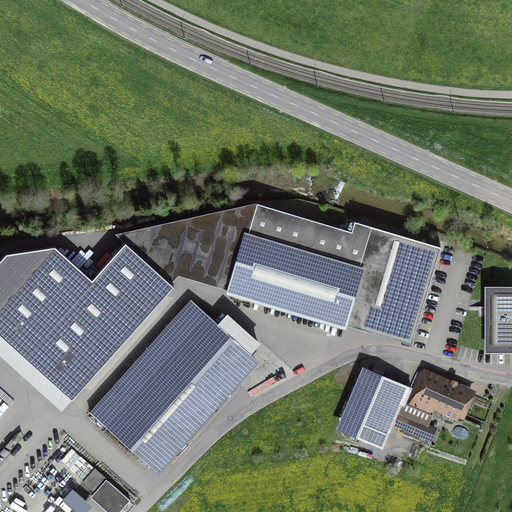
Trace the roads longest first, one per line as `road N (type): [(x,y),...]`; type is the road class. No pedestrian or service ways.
road 1 (secondary): [(84,0),(167,46),(511,201)]
road 2 (unknown): [(65,416),(184,283),(247,318),(386,348)]
road 3 (unclassified): [(154,0),(318,65),(511,94)]
